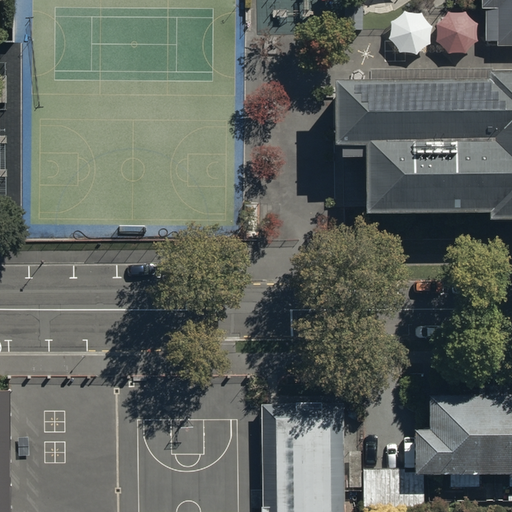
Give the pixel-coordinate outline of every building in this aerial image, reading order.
[(511,0),(484,0),(485,41),(496,41),(496,46),(511,45),(511,0)] [(363,6),(345,6),(345,32),(363,32),(363,6)] [(483,79),(331,80),(332,147),(361,147),(362,214),(482,213),(482,220),(511,220),(511,71),(483,72),(483,79)] [(0,511),(11,511),(10,391),(0,391),(0,511)] [(511,397),(429,398),(429,433),(416,434),(416,478),(511,477),(511,397)] [(344,511),(342,399),(274,401),(276,501),(261,501),(261,511),(344,511)]
